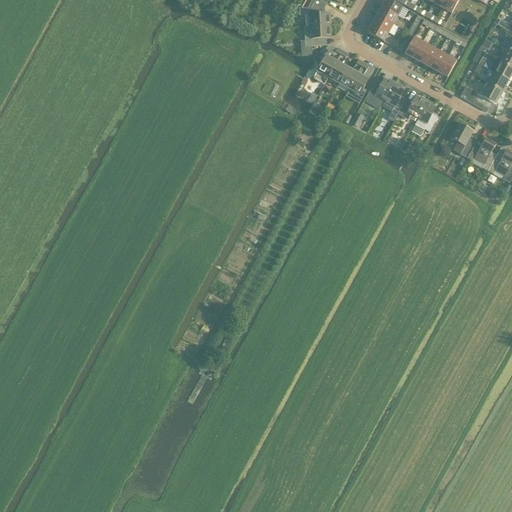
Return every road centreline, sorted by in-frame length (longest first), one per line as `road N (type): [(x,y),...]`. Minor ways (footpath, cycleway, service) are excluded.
road 1 (residential): [(367,0),(352,29),(352,51),(491,123),(500,126),(511,115)]
road 2 (track): [(324,117),(412,157),(430,147),(456,106)]
